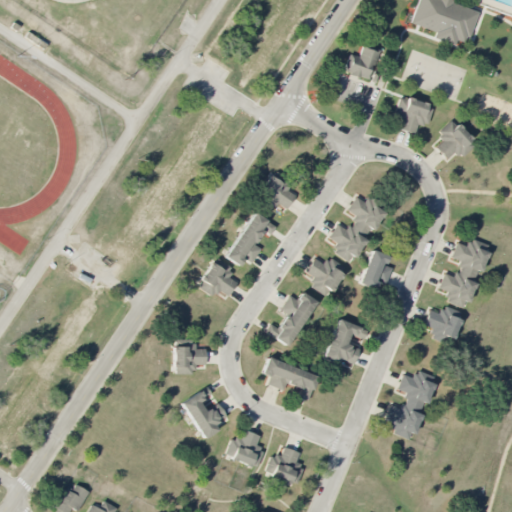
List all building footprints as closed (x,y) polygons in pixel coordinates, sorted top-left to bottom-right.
[(308,0),(292,0),(287,10),(280,6),(268,27),(266,26),(247,59),(251,62),(246,71),(263,81),(308,0)] [(408,23),(416,0),(447,0),(450,1),(450,3),(476,12),(467,38),(464,37),(462,43),(454,40),(452,45),(432,38),(434,32),(408,23)] [(342,70),(348,54),(357,57),(362,45),(378,51),(367,79),(359,76),(358,78),(349,75),(350,73),(342,70)] [(373,73),(377,74),(374,83),(369,82),(373,73)] [(426,126),(431,107),(398,97),(392,116),(401,119),(398,129),(413,134),(416,123),(426,126)] [(216,120),(208,115),(204,124),(197,120),(185,139),(191,142),(182,158),(174,153),(163,172),(168,175),(159,191),(152,187),(140,206),(146,209),(136,225),(129,221),(118,240),(123,243),(118,252),(133,261),(216,120)] [(445,159),(453,151),(461,158),(470,148),(465,144),(470,138),(450,120),(437,134),(442,139),(434,148),(445,159)] [(271,210),(274,204),(284,211),(294,195),(285,190),(289,184),(271,173),(254,199),(271,210)] [(381,210),(364,200),(363,202),(354,197),(345,211),(354,216),(346,231),(335,225),(327,238),(336,244),(331,253),(350,264),(381,210)] [(259,248),(253,245),(261,231),(269,235),(274,226),(251,213),(224,259),(238,266),(242,259),(250,264),(259,248)] [(475,272),(478,273),(485,253),(481,251),(483,244),(468,239),(466,247),(455,243),(449,258),(459,261),(453,277),(442,273),(437,289),(447,292),(444,302),(463,309),(475,272)] [(357,284),(373,290),(376,281),(384,284),(390,268),(383,265),(386,257),(371,250),(357,284)] [(231,268),(213,258),(195,287),(212,297),(217,290),(227,297),(235,283),(226,277),(231,268)] [(310,284),(328,294),(344,268),(327,258),(323,264),(313,259),(304,272),(314,278),(310,284)] [(286,347),(314,301),(300,292),(295,300),(287,295),(277,312),(283,316),(276,328),(269,324),(263,333),(286,347)] [(0,440),(7,444),(94,306),(85,301),(80,309),(73,305),(60,326),(59,325),(39,357),(45,361),(36,375),(29,371),(16,391),(22,394),(12,410),(5,406),(0,414),(0,440)] [(449,342),(459,313),(440,306),(437,313),(428,310),(422,326),(432,329),(430,335),(449,342)] [(353,364),(358,349),(346,345),(349,336),(362,340),(366,330),(336,319),(322,360),(336,365),(338,359),(353,364)] [(173,375),(193,374),(192,366),(204,365),(204,349),(193,349),(192,339),(179,340),(179,346),(172,346),(173,375)] [(285,384),(301,390),(298,398),(306,401),(316,376),(266,358),(260,374),(268,377),(266,384),(282,390),(285,384)] [(410,440),(432,376),(415,370),(412,379),(401,375),(396,390),(405,393),(400,409),(388,405),(383,421),(393,424),(390,434),(410,440)] [(202,439),(217,430),(213,424),(225,417),(216,403),(203,411),(198,402),(210,394),(205,387),(179,403),(202,439)] [(258,436),(243,430),(239,441),(230,437),(223,456),(254,468),(261,450),(253,447),(258,436)] [(302,467),(293,464),(297,453),(282,447),(279,456),(271,453),(264,472),(295,484),(302,467)] [(62,489),(51,511),(67,511),(69,508),(77,511),(86,491),(73,485),(70,492),(62,489)] [(97,509),(89,504),(85,511),(111,511),(114,508),(101,501),(97,509)]
